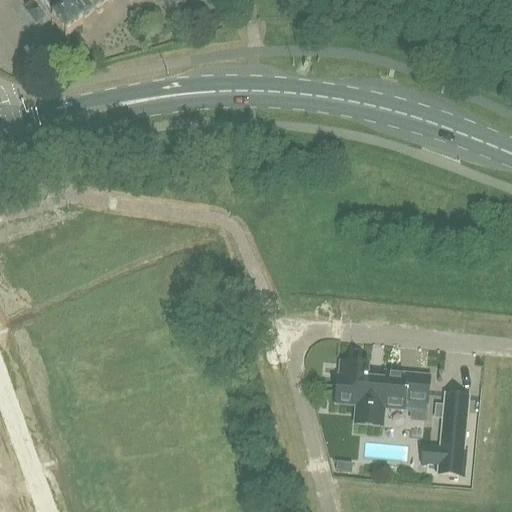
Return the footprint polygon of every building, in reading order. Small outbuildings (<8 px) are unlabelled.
[(32,0),(35,3),(28,8),(32,12),(29,15),(39,27),(42,24),(44,27),(50,23),(52,25),(53,26),(55,24),(68,41),(69,40),(77,42),(84,37),(83,29),(85,27),(84,25),(82,22),(110,0),(167,0),(168,2),(168,4),(176,8),(185,7),(187,3),(189,1),(189,2),(196,5),(205,4),(207,0),(214,0),(219,2),(228,1),(228,0),(32,0)] [(254,101),(254,110),(291,110),(290,100),(254,101)] [(431,378),(404,376),(384,374),(384,382),(367,380),(368,376),(365,375),(366,366),(341,364),(339,377),(337,377),(335,406),(356,408),(354,426),(383,429),(385,410),(405,412),(405,411),(426,413),(427,406),(428,406),(431,378)] [(440,450),(436,450),(435,450),(434,468),(438,468),(437,477),(465,480),(465,479),(463,478),(464,471),(465,471),(467,452),(464,452),(469,398),(445,396),(440,450)] [(345,465),(344,473),(352,474),(353,466),(345,465)]
